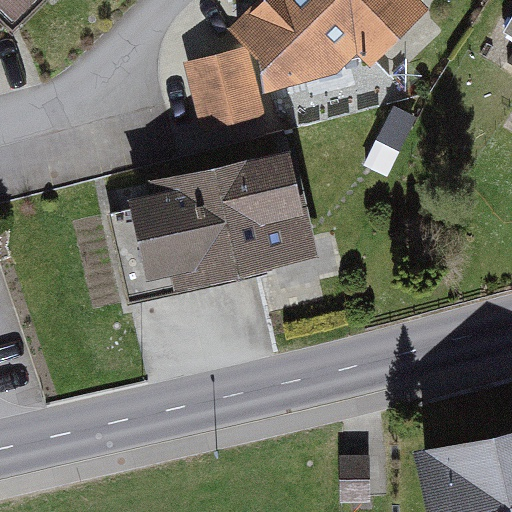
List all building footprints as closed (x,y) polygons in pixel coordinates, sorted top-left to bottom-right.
[(0,0),(0,34),(15,49),(64,0),(0,0)] [(264,116),(335,100),(364,72),(374,83),(435,24),(421,10),(432,0),(277,0),(229,46),(242,67),(190,82),(202,150),(268,138),(264,116)] [(511,178),(511,57),(459,147),(511,178)] [(317,284),(294,173),(147,204),(150,217),(108,226),(129,323),(317,284)] [(511,511),(511,432),(413,454),(425,511),(511,511)]
